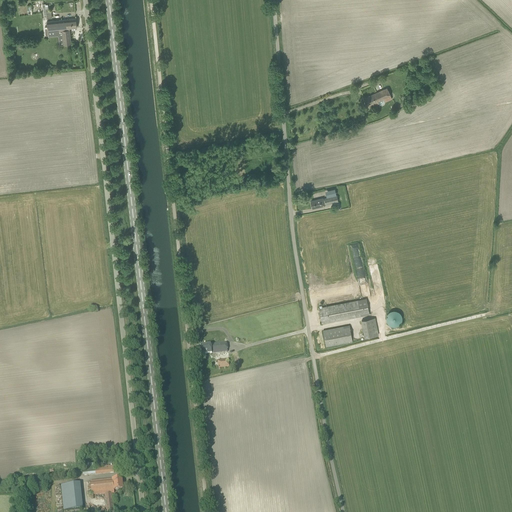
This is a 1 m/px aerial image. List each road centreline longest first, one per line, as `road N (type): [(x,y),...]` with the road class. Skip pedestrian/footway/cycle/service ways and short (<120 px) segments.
road 1 (unclassified): [(343,511),(294,245),(273,0)]
road 2 (unclassified): [(143,511),(84,0)]
road 3 (primary): [(166,511),(109,0)]
road 4 (track): [(208,511),(151,0)]
